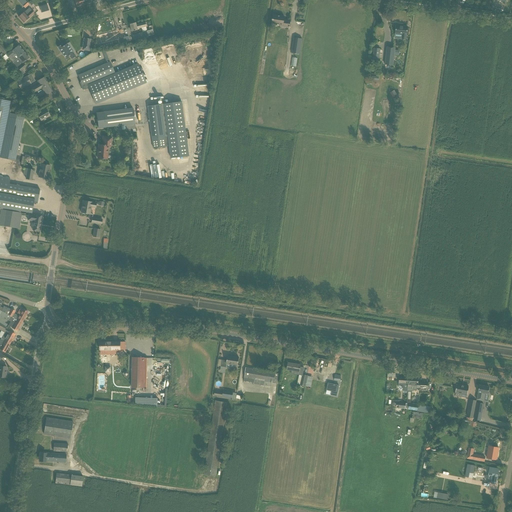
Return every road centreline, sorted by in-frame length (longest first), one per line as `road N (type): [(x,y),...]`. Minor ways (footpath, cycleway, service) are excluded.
road 1 (track): [(53,263),(511,337)]
road 2 (tertiary): [(511,381),(204,329),(52,320)]
road 3 (tertiary): [(53,263),(74,120),(55,76),(22,33)]
road 4 (unclassified): [(12,511),(40,334),(52,320)]
road 5 (unclassified): [(511,21),(373,0)]
road 6 (unclassified): [(151,0),(22,33)]
